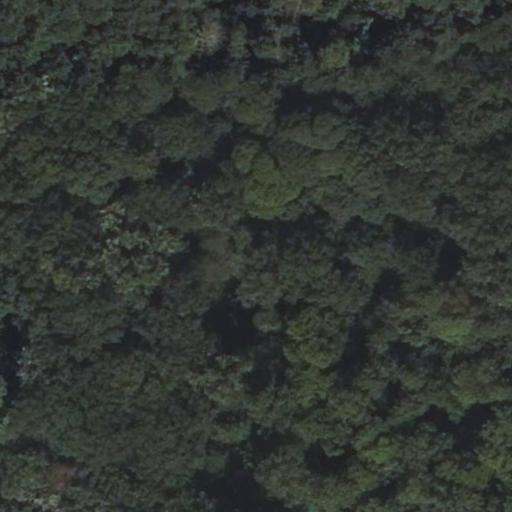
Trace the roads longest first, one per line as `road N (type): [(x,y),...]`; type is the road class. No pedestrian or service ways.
road 1 (track): [(324,236),(193,164),(0,103)]
road 2 (track): [(511,330),(324,236)]
